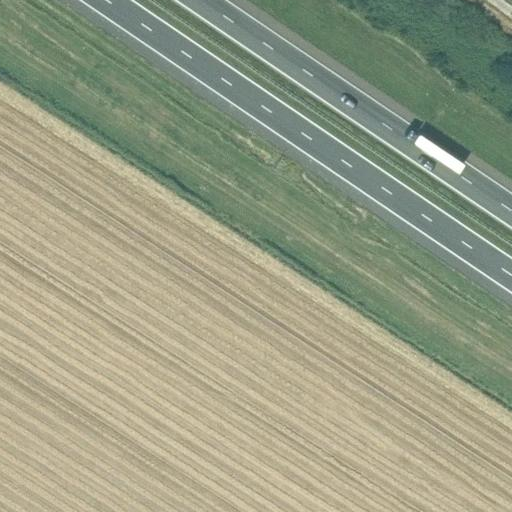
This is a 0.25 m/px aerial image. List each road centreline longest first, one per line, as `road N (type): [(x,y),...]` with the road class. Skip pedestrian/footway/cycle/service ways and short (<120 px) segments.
road 1 (motorway): [(104,0),(511,279)]
road 2 (motorway): [(511,214),(198,0)]
